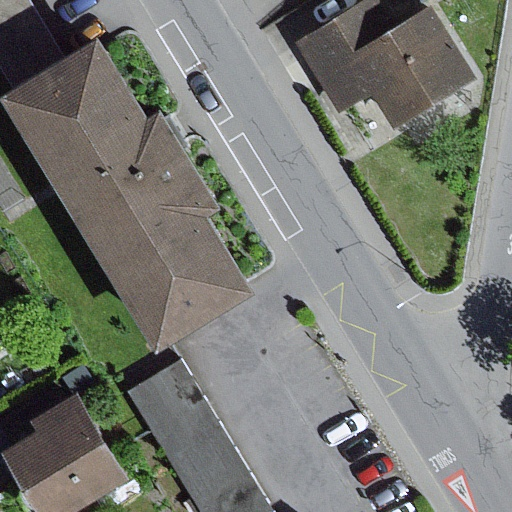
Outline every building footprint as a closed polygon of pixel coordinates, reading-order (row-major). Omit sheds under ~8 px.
[(0,0),(0,8),(13,0),(0,0)] [(29,0),(13,0),(0,8),(0,70),(9,85),(62,53),(29,0)] [(377,0),(360,0),(295,40),(337,108),(368,89),(392,128),(476,76),(430,0),(391,23),(377,0)] [(9,85),(0,90),(0,92),(151,340),(245,284),(199,208),(216,197),(175,130),(156,99),(140,109),(95,34),(62,53),(9,85)] [(273,511),(177,356),(127,387),(204,511),(273,511)] [(34,425),(1,444),(41,511),(64,511),(93,495),(128,475),(76,386),(28,414),(34,425)] [(103,511),(93,495),(64,511),(103,511)]
